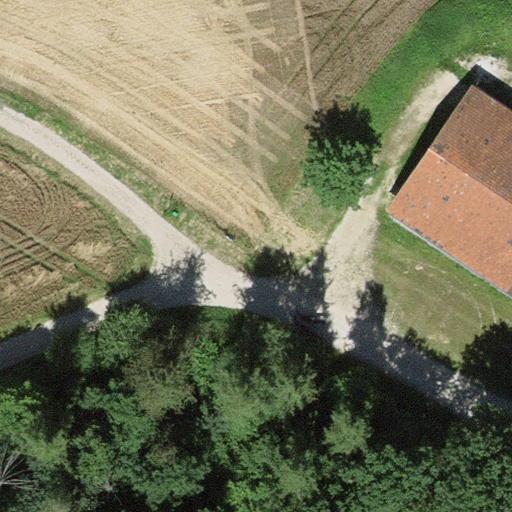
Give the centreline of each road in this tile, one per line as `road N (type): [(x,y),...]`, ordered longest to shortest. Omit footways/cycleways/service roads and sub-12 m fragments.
road 1 (track): [(207,267),(446,377),(511,418)]
road 2 (unknown): [(0,115),(84,166),(207,267)]
road 3 (track): [(0,357),(207,267)]
